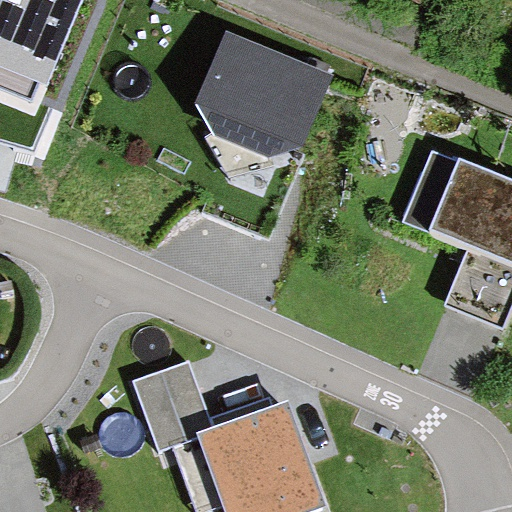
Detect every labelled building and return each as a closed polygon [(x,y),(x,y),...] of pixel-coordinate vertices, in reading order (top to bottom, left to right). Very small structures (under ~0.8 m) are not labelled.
[(77,0),(0,0),(0,82),(31,94),(38,76),(46,79),(77,0)] [(332,75),(230,40),(200,126),(302,161),(332,75)] [(511,187),(426,154),(398,225),(511,270),(511,187)] [(195,358),(137,377),(159,443),(216,424),(195,358)] [(321,511),(326,510),(290,411),(206,441),(232,511),(321,511)] [(201,511),(230,511),(200,436),(175,446),(201,511)]
